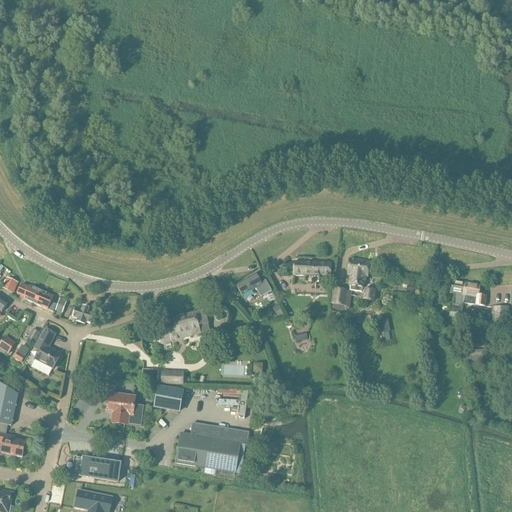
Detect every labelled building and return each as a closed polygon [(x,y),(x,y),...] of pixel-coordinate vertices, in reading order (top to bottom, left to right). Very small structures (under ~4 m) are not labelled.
[(367,278),(369,262),(350,259),(347,275),(350,275),(349,287),(351,287),(350,291),(362,293),(362,288),(365,288),(366,277),(367,278)] [(331,264),(294,263),(293,276),(305,277),(305,275),(331,276),(331,264)] [(262,285),(256,275),(237,286),(243,296),(247,302),(259,295),(261,299),(272,292),(266,283),(262,285)] [(3,289),(13,294),(17,283),(7,279),(3,289)] [(435,279),(433,297),(440,297),(442,279),(435,279)] [(464,296),(466,283),(452,281),(450,293),(456,294),(454,305),(463,307),(465,296),(464,296)] [(464,296),(465,296),(476,298),(475,305),(484,307),(486,296),(479,295),(480,286),(466,283),(464,296)] [(409,284),(408,294),(416,295),(417,285),(409,284)] [(40,297),(42,292),(30,286),(29,288),(21,285),(17,295),(24,298),(24,300),(35,305),(39,297),(40,297)] [(332,305),(346,307),(348,290),(335,288),(332,305)] [(364,290),(363,302),(375,303),(376,291),(364,290)] [(40,297),(39,297),(35,305),(48,311),(51,304),(56,306),(58,303),(52,300),(53,298),(42,292),(40,297)] [(60,300),(56,311),(62,313),(66,302),(60,300)] [(277,304),(272,307),(276,314),(281,311),(277,304)] [(493,307),(493,317),(493,323),(509,323),(509,308),(493,307)] [(94,313),(88,311),(89,309),(83,308),(82,311),(76,309),(73,319),(78,321),(78,323),(85,326),(86,323),(90,324),(94,313)] [(159,327),(162,344),(209,332),(204,311),(190,315),(173,319),(174,323),(159,327)] [(391,332),(388,320),(381,321),(383,333),(384,333),(386,341),(390,340),(389,333),(391,332)] [(33,330),(28,340),(34,344),(39,334),(33,330)] [(55,335),(45,330),(35,349),(39,352),(35,360),(53,370),(61,355),(48,349),(55,335)] [(295,336),(296,343),(308,340),(307,333),(295,336)] [(3,340),(0,344),(0,349),(8,355),(13,347),(3,340)] [(469,361),(483,361),(483,350),(464,351),(465,360),(469,360),(469,361)] [(17,353),(14,360),(21,364),(25,357),(17,353)] [(253,364),(253,373),(262,374),(263,364),(253,364)] [(157,371),(143,371),(143,382),(157,382),(157,371)] [(161,385),(183,386),(184,373),(162,371),(161,385)] [(18,395),(9,390),(0,384),(0,442),(3,444),(1,454),(22,458),(25,443),(14,440),(15,438),(5,436),(6,429),(3,428),(4,425),(11,427),(18,395)] [(182,393),(159,388),(155,408),(179,412),(182,393)] [(241,390),(238,418),(244,418),(247,391),(241,390)] [(110,395),(108,406),(115,407),(113,415),(112,423),(127,425),(141,427),(144,407),(134,406),(135,398),(110,395)] [(192,423),(190,436),(181,434),(176,464),(235,474),(241,475),(246,446),(247,447),(250,433),(192,423)] [(76,458),(72,477),(121,487),(124,468),(76,458)] [(128,473),(125,484),(135,486),(138,475),(128,473)] [(152,484),(149,497),(159,499),(162,487),(152,484)] [(88,511),(87,511),(109,511),(113,498),(78,490),(74,509),(88,511)] [(0,511),(12,511),(14,507),(10,506),(12,494),(0,491),(0,511)]
